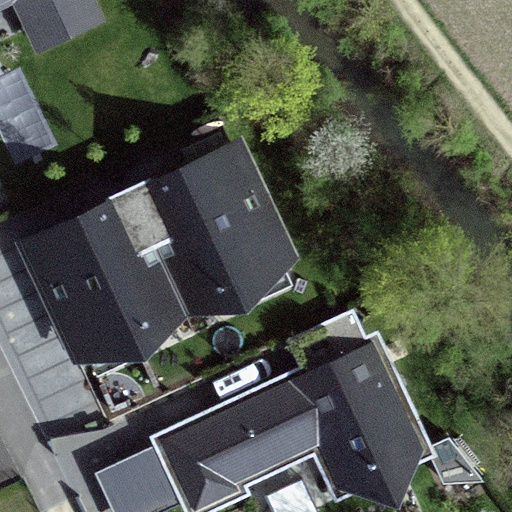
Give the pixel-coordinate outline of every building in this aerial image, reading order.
[(0,0),(0,2),(4,0),(15,0),(37,45),(104,13),(98,0),(0,0)] [(298,250),(247,143),(22,249),(73,357),(298,250)] [(308,373),(164,439),(195,507),(236,488),(233,481),(320,441),(342,490),(424,452),(374,344),(368,347),(353,314),(293,342),(308,373)] [(431,444),(443,480),(484,482),(448,435),(431,444)] [(141,511),(147,511),(166,504),(146,460),(122,471),(141,511)]
